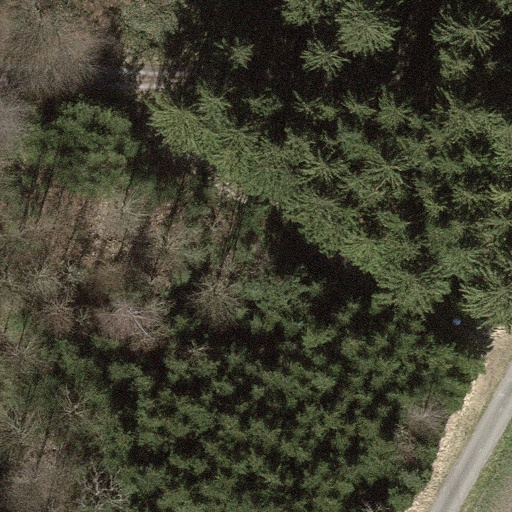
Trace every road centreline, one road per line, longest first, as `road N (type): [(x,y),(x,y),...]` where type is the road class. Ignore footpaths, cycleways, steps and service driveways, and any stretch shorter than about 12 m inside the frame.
road 1 (track): [(0,78),(511,104)]
road 2 (track): [(511,387),(442,511)]
